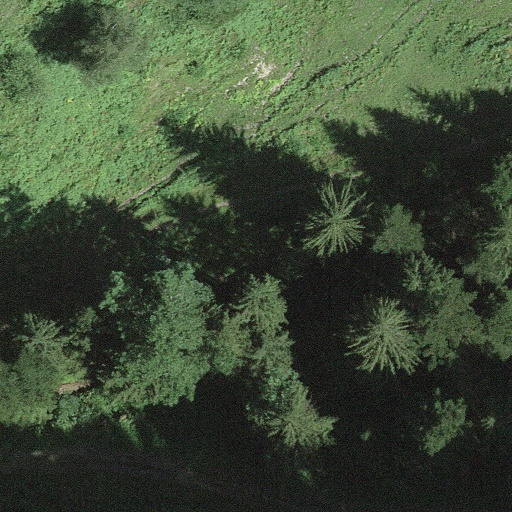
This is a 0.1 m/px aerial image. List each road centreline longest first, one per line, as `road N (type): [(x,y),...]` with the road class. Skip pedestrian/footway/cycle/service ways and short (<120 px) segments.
road 1 (track): [(0,328),(102,247),(175,209),(511,125)]
road 2 (track): [(375,511),(186,472),(0,453)]
